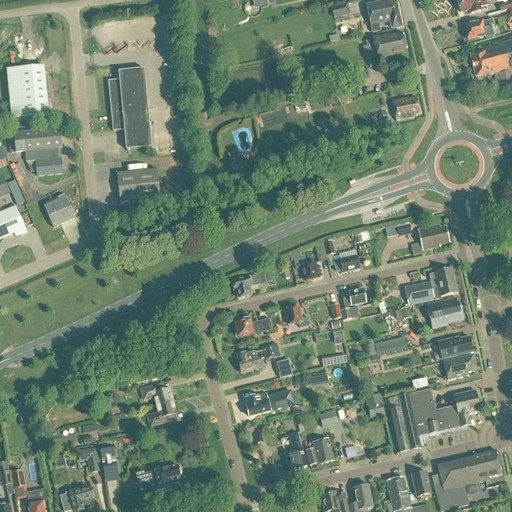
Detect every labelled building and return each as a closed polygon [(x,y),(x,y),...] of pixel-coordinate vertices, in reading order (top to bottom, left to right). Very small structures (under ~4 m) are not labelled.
[(266,0),(252,0),(255,10),(268,6),(266,0)] [(457,0),(461,14),(470,12),(471,15),(481,12),(480,8),(486,7),(484,0),(457,0)] [(392,30),(401,28),(395,2),(390,4),(389,1),(366,6),(372,34),(380,32),(379,25),(390,23),(392,30)] [(500,13),(511,9),(511,3),(511,2),(498,6),(500,13)] [(348,6),(331,9),(334,20),(351,16),(348,6)] [(466,33),(466,35),(466,36),(466,39),(468,40),(468,41),(477,39),(477,40),(479,39),(480,40),(483,39),(484,38),(485,38),(486,40),(494,37),(492,27),(494,27),(493,20),(482,23),(465,27),(467,33),(466,33)] [(363,48),(364,53),(366,61),(372,59),(372,58),(377,57),(378,60),(407,54),(402,34),(389,37),(389,35),(382,37),(382,39),(366,42),(367,47),(363,48)] [(489,75),(489,76),(496,75),(499,87),(511,84),(511,83),(511,74),(511,72),(511,41),(483,50),(483,52),(470,55),(475,79),(489,75)] [(6,71),(11,120),(49,116),(44,67),(6,71)] [(126,151),(152,149),(144,70),(118,73),(119,81),(108,82),(113,133),(124,131),(126,151)] [(351,86),(336,91),(339,103),(355,99),(351,86)] [(329,99),(337,97),(334,87),(326,89),(329,99)] [(303,95),(304,100),(305,101),(317,98),(317,96),(327,93),(325,88),(303,95)] [(303,95),(294,97),(296,103),(304,101),(304,100),(303,95)] [(392,103),(396,122),(416,117),(416,115),(420,114),(417,100),(408,101),(408,100),(392,103)] [(392,128),(392,125),(391,120),(384,121),(385,126),(386,130),(392,128)] [(60,131),(14,135),(16,154),(25,153),(26,162),(26,164),(31,174),(37,173),(37,178),(63,176),(61,158),(61,150),(62,150),(60,131)] [(237,153),(227,156),(231,172),(249,168),(246,159),(238,161),(237,153)] [(160,201),(157,171),(117,175),(120,205),(160,201)] [(75,220),(66,198),(44,208),(53,230),(75,220)] [(16,238),(27,234),(16,207),(0,214),(0,241),(14,235),(16,238)] [(397,227),(399,238),(411,235),(409,224),(397,227)] [(440,246),(449,244),(446,228),(440,229),(440,226),(418,231),(422,252),(440,248),(440,246)] [(363,243),(361,236),(355,237),(356,245),(363,244),(363,243)] [(328,257),(335,255),(332,242),(325,244),(328,257)] [(300,253),(290,256),(291,263),(293,263),(293,261),(302,259),(300,253)] [(356,258),(341,262),(340,257),(333,259),(334,264),(336,273),(342,272),(343,274),(353,272),(355,272),(357,272),(358,271),(359,270),(356,258)] [(306,266),(304,259),(294,262),(296,271),(301,270),(302,273),(304,272),(304,276),(305,282),(312,281),(313,282),(316,281),(317,279),(319,279),(315,264),(306,266)] [(457,294),(452,270),(435,273),(438,290),(432,291),(431,284),(405,289),(408,307),(441,300),(441,298),(457,294)] [(269,271),(263,273),(257,274),(258,276),(232,283),(234,292),(236,292),(238,300),(251,297),(249,289),(272,283),(269,271)] [(365,300),(366,300),(365,295),(363,295),(363,291),(349,294),(349,298),(343,300),(345,309),(351,307),(352,307),(365,304),(365,300)] [(457,305),(456,300),(429,306),(434,329),(437,328),(438,330),(447,327),(446,326),(464,322),(459,304),(457,305)] [(333,321),(341,319),(338,306),(330,308),(333,321)] [(300,318),(298,308),(292,310),(291,308),(288,309),(287,311),(285,311),(287,321),(287,323),(288,325),(289,327),(299,324),(300,330),(309,327),(308,319),(303,320),(302,317),(300,318)] [(401,311),(403,320),(403,322),(412,320),(409,309),(401,311)] [(342,323),(352,320),(349,310),(340,312),(342,323)] [(403,320),(401,311),(395,313),(397,322),(403,320)] [(265,333),(272,332),(269,321),(250,325),(249,320),(243,321),(241,320),(239,320),(238,321),(237,323),(235,323),(238,333),(236,333),(237,338),(239,338),(239,339),(253,336),(258,335),(258,334),(265,332),(265,333)] [(339,323),(331,325),(332,331),(341,329),(339,323)] [(269,335),(270,341),(284,338),(281,325),(276,326),(277,334),(269,335)] [(436,363),(442,361),(442,362),(443,362),(442,361),(473,354),(469,339),(459,341),(458,339),(438,344),(440,354),(434,356),(436,363)] [(377,358),(379,358),(407,352),(405,340),(375,347),(377,358)] [(271,348),(271,347),(263,349),(263,352),(251,356),(250,352),(248,353),(240,354),(237,355),(241,374),(258,370),(258,369),(262,368),(260,361),(265,359),(266,362),(274,360),(273,358),(278,357),(276,347),(271,348)] [(350,355),(325,359),(327,366),(351,362),(350,355)] [(477,372),(473,357),(443,364),(448,382),(468,377),(468,374),(477,372)] [(275,365),(274,365),(277,376),(279,375),(291,372),(289,361),(281,363),(275,365)] [(141,379),(142,384),(160,380),(159,375),(141,379)] [(414,391),(428,387),(426,379),(412,382),(414,391)] [(372,386),(365,388),(367,396),(374,394),(372,386)] [(154,399),(156,407),(173,403),(170,390),(161,392),(159,387),(140,391),(143,401),(154,399)] [(430,391),(414,394),(424,437),(450,432),(445,410),(435,412),(430,391)] [(445,410),(450,432),(471,427),(469,416),(480,414),(475,391),(453,397),(455,407),(445,410)] [(424,437),(414,394),(398,398),(410,452),(421,449),(419,439),(424,437)] [(269,400),(269,398),(268,395),(245,400),(249,419),(271,413),(272,413),(272,412),(287,408),(285,399),(273,401),(273,399),(269,400)] [(98,396),(85,399),(87,406),(99,403),(98,396)] [(370,420),(385,416),(380,396),(365,399),(370,420)] [(410,452),(398,398),(387,400),(399,454),(410,452)] [(176,416),(173,403),(156,407),(158,416),(147,418),(150,428),(168,424),(167,418),(176,416)] [(293,416),(300,414),(299,408),(292,409),(293,416)] [(322,428),(338,424),(335,413),(319,417),(322,428)] [(260,431),(253,432),(256,444),(263,443),(260,431)] [(297,434),(289,436),(293,450),(291,451),(292,453),(285,455),(289,474),(298,471),(299,471),(306,469),(301,451),(297,434)] [(320,443),(319,439),(312,441),(314,451),(306,453),(310,466),(318,464),(318,466),(334,462),(328,441),(320,443)] [(358,445),(348,448),(350,457),(361,454),(358,445)] [(112,446),(100,448),(104,472),(116,470),(112,446)] [(96,450),(78,453),(79,464),(87,463),(89,475),(100,474),(96,450)] [(476,492),(474,486),(480,485),(480,484),(489,482),(489,479),(502,476),(496,452),(473,457),(473,459),(437,467),(442,488),(436,490),(437,493),(435,494),(438,506),(439,506),(440,511),(446,511),(469,507),(466,494),(476,492)] [(8,496),(15,495),(11,473),(10,472),(9,473),(7,463),(0,464),(0,479),(2,488),(6,487),(8,496)] [(178,468),(169,470),(168,469),(154,473),(144,476),(143,473),(136,475),(139,485),(146,483),(146,485),(149,484),(151,493),(159,490),(159,492),(169,489),(168,487),(180,483),(179,478),(180,477),(181,474),(180,469),(178,468)] [(11,473),(15,495),(16,501),(28,499),(23,471),(11,473)] [(431,495),(426,474),(411,477),(416,498),(431,495)] [(403,479),(386,483),(387,487),(392,511),(417,511),(416,509),(411,510),(408,492),(406,489),(404,483),(403,479)] [(356,505),(349,506),(349,511),(366,511),(366,510),(373,508),(368,487),(353,490),(356,505)] [(83,492),(82,491),(66,495),(66,497),(60,498),(64,511),(71,511),(74,511),(80,511),(84,511),(83,508),(94,505),(92,500),(93,500),(93,499),(93,498),(94,498),(94,497),(94,496),(94,495),(94,494),(94,493),(93,493),(93,492),(92,492),(91,491),(91,490),(83,492)] [(46,504),(44,491),(32,493),(33,499),(28,500),(29,506),(29,511),(44,511),(45,509),(44,505),(46,505),(46,504)] [(349,511),(349,506),(348,507),(345,494),(336,496),(335,494),(321,497),(324,511),(332,511),(339,511),(349,511)]
